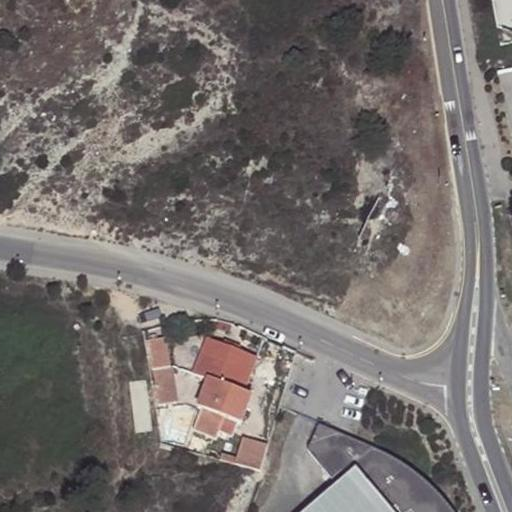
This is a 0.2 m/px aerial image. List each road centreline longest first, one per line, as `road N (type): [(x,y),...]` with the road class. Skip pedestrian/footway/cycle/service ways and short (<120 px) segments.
road 1 (residential): [(462,381),(204,293),(0,250)]
road 2 (secondary): [(511,511),(476,416),(476,238)]
road 3 (secondary): [(476,238),(445,0)]
road 4 (secondary): [(476,238),(462,381)]
road 5 (secondary): [(462,381),(462,417),(498,511)]
